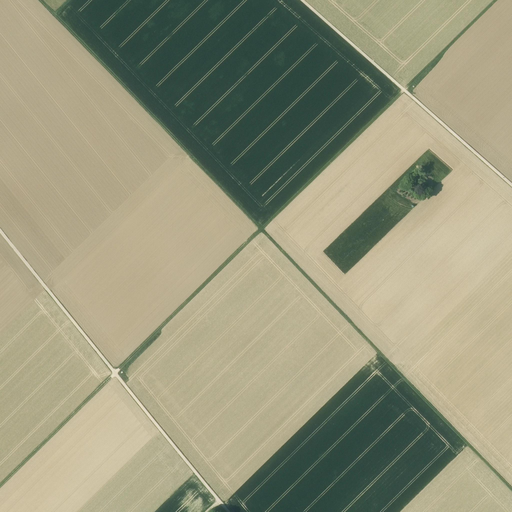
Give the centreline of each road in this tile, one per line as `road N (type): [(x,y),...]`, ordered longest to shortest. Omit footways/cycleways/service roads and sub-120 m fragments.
road 1 (track): [(494,0),(261,229),(511,490)]
road 2 (track): [(40,0),(261,229),(0,486)]
road 3 (track): [(229,511),(0,229)]
road 4 (track): [(511,185),(301,0)]
